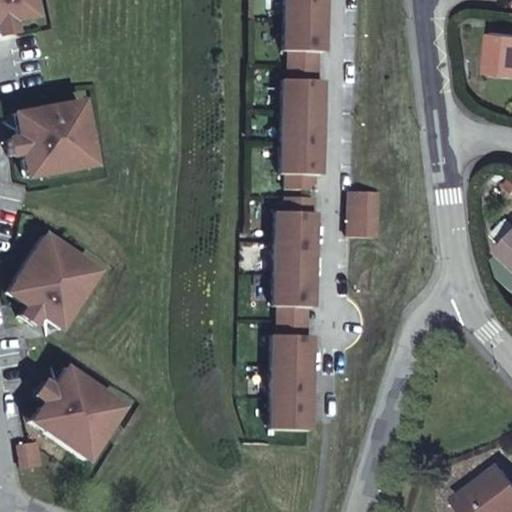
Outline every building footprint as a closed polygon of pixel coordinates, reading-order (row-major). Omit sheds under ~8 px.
[(0,0),(0,32),(10,31),(7,17),(9,14),(15,18),(27,0),(0,0)] [(28,0),(27,0),(15,18),(31,15),(28,0)] [(280,0),(280,50),(286,50),(285,79),(279,78),(276,173),(282,173),(282,188),(311,189),(311,174),(317,174),(319,79),(314,79),(315,51),(320,51),(321,0),(280,0)] [(511,33),(500,32),(494,68),(511,70),(511,33)] [(90,164),(78,101),(27,110),(13,130),(15,131),(11,137),(3,138),(6,155),(20,153),(23,154),(18,160),(38,174),(90,164)] [(10,113),(13,130),(27,110),(10,113)] [(38,174),(18,160),(22,177),(38,174)] [(348,190),(346,235),(375,236),(377,191),(348,190)] [(311,197),(282,196),(281,211),(271,211),(269,305),(275,305),(274,334),(268,334),(265,429),(306,430),(308,335),(303,335),(303,306),(309,306),(312,212),(310,212),(311,197)] [(41,319),(65,314),(94,271),(40,235),(11,278),(16,302),(23,300),(23,303),(15,315),(29,324),(34,317),(41,316),(41,319)] [(16,302),(11,278),(2,292),(16,302)] [(65,314),(41,319),(55,328),(65,314)] [(61,367),(52,381),(75,377),(61,367)] [(83,460),(119,406),(75,377),(52,381),(52,384),(46,385),(39,381),(29,395),(41,403),(42,405),(35,407),(39,430),(83,460)] [(35,407),(25,421),(39,430),(35,407)] [(17,443),(20,466),(40,463),(36,440),(17,443)] [(511,511),(511,480),(477,511),(511,511)]
